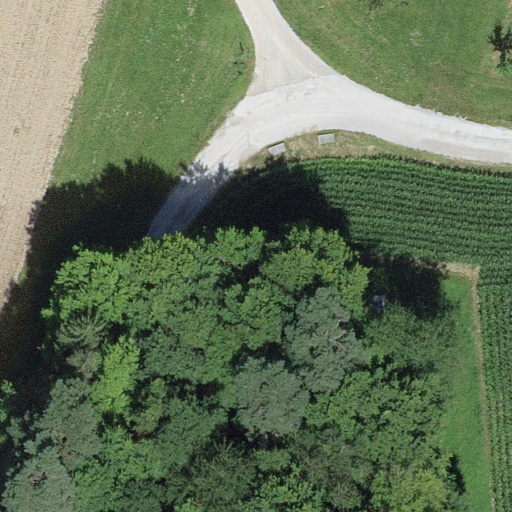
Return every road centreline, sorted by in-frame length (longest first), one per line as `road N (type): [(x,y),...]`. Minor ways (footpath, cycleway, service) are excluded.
road 1 (track): [(246,0),(297,90),(228,140),(0,489)]
road 2 (track): [(297,90),(374,123),(511,145)]
